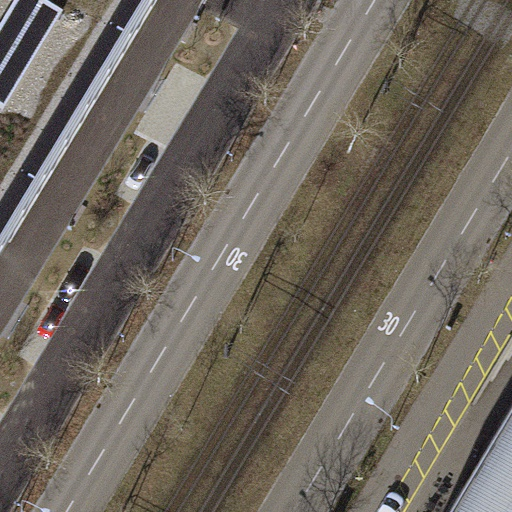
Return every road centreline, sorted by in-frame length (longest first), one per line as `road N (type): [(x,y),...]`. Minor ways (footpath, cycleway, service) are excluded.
road 1 (secondary): [(373,0),(67,511)]
road 2 (secondary): [(295,511),(511,151)]
